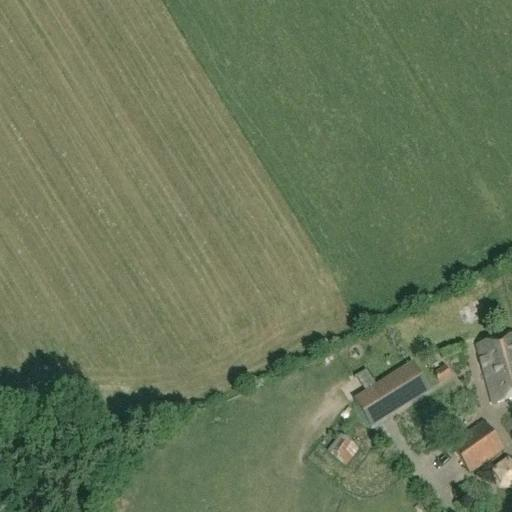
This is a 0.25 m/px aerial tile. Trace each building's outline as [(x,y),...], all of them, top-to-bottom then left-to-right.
[(511,337),(478,347),(494,405),(511,399),(511,337)] [(434,354),(424,358),(425,362),(435,358),(434,354)] [(428,391),(411,366),(356,400),(372,426),(428,391)] [(444,367),(432,374),(439,385),(451,378),(444,367)] [(469,475),(503,454),(484,425),(451,447),(469,475)] [(357,450),(338,437),(326,454),(346,467),(357,450)] [(511,463),(504,454),(489,468),(501,481),(511,470),(511,463)]
